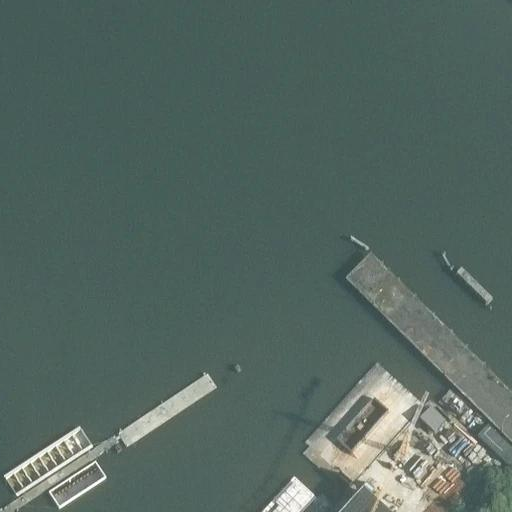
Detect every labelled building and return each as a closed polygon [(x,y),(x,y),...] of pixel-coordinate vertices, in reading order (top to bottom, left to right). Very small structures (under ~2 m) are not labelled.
[(199,324),(105,386),(127,418),(220,356),(199,324)] [(400,406),(374,382),(322,439),(349,462),(400,406)] [(418,422),(432,436),(444,424),(430,410),(418,422)] [(93,411),(1,469),(19,496),(110,437),(93,411)] [(192,442),(177,417),(125,448),(140,473),(192,442)] [(246,511),(289,465),(266,444),(210,506),(216,511),(246,511)] [(59,511),(102,484),(91,467),(23,511),(59,511)] [(318,511),(299,494),(282,511),(318,511)] [(345,511),(381,511),(361,494),(345,511)]
